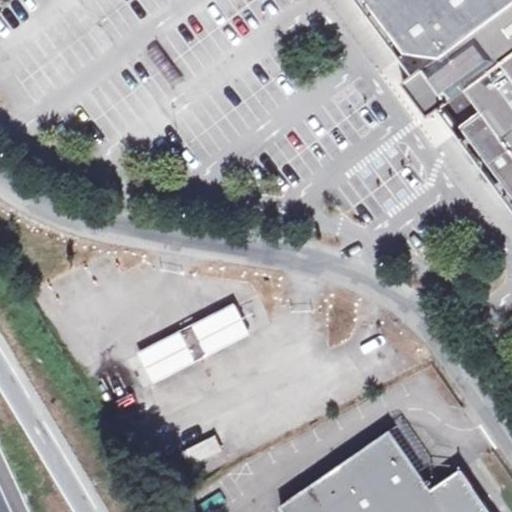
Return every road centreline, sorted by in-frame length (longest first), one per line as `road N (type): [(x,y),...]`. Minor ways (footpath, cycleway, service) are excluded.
road 1 (unclassified): [(511,441),(423,323),(381,291),(278,259),(79,226),(0,185)]
road 2 (motorway): [(80,511),(0,378)]
